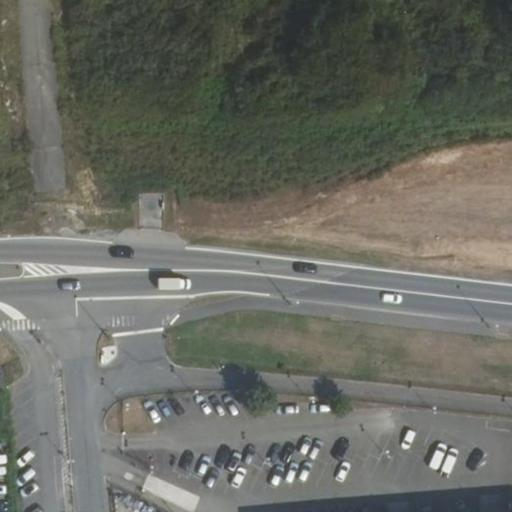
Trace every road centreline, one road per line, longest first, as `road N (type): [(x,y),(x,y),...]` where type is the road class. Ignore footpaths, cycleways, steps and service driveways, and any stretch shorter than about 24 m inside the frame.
road 1 (unclassified): [(233,272),(511,305)]
road 2 (unclassified): [(92,511),(75,288)]
road 3 (tertiary): [(124,272),(54,255),(0,254)]
